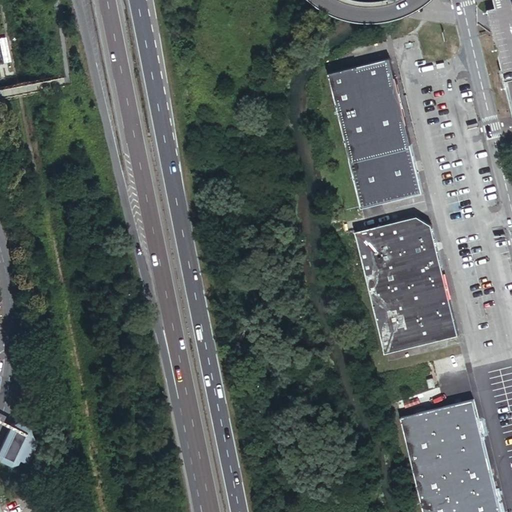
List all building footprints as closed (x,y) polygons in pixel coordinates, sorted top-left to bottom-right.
[(511,0),(494,0),(496,8),(489,10),(491,20),(511,110),(511,0)] [(326,72),(359,208),(421,192),(415,167),(398,96),(388,56),(326,72)] [(416,215),(355,231),(383,353),(458,335),(436,247),(431,224),(416,215)] [(403,421),(420,489),(492,471),(476,404),(403,421)] [(37,446),(31,427),(20,421),(14,423),(0,450),(0,459),(0,460),(11,466),(17,464),(20,460),(27,464),(37,446)] [(502,511),(492,471),(420,489),(425,511),(502,511)]
